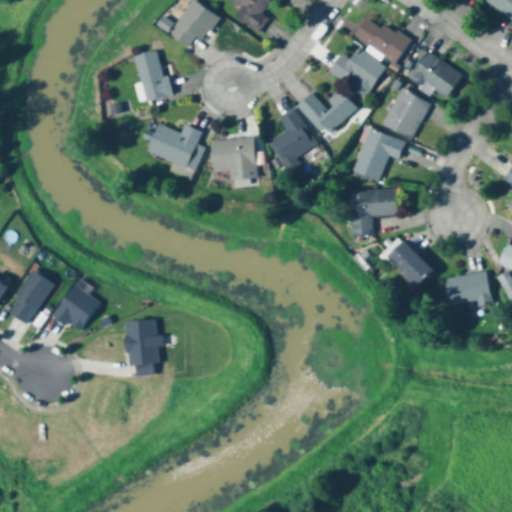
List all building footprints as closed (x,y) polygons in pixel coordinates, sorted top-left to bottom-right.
[(271,3),(267,0),(229,0),(241,9),(235,17),(257,35),(269,20),(261,14),(271,3)] [(511,0),(486,0),(485,2),(511,21),(511,0)] [(188,49),(194,39),(202,44),(218,18),(191,1),(168,37),(188,49)] [(409,43),(367,16),(353,37),(395,64),(409,43)] [(364,98),(385,69),(358,50),(350,61),(341,54),(328,72),(364,98)] [(168,77),(162,78),(157,52),(134,56),(141,90),(137,90),(140,103),(172,96),(168,77)] [(461,77),(426,52),(408,77),(443,102),(461,77)] [(381,127),(411,142),(429,105),(400,90),(381,127)] [(356,111),(340,92),(322,107),(311,94),(296,107),(322,138),(356,111)] [(286,133),(269,143),(286,173),(300,165),(296,157),(316,146),(294,109),(277,119),(286,133)] [(146,153),(194,173),(204,149),(197,146),(202,134),(183,126),(180,134),(158,125),(146,153)] [(353,174),(378,183),(387,157),(399,160),(405,143),(368,130),(353,174)] [(210,142),(212,173),(229,171),(229,181),(256,179),(253,139),(210,142)] [(511,206),(511,162),(504,156),(492,172),(511,186),(511,197),(508,203),(511,206)] [(348,192),(350,237),(373,236),(372,217),(397,216),(396,190),(348,192)] [(399,239),(381,257),(412,289),(431,270),(399,239)] [(511,246),(504,245),(498,267),(511,271),(511,246)] [(447,307),(489,301),(485,272),(443,279),(447,307)]
